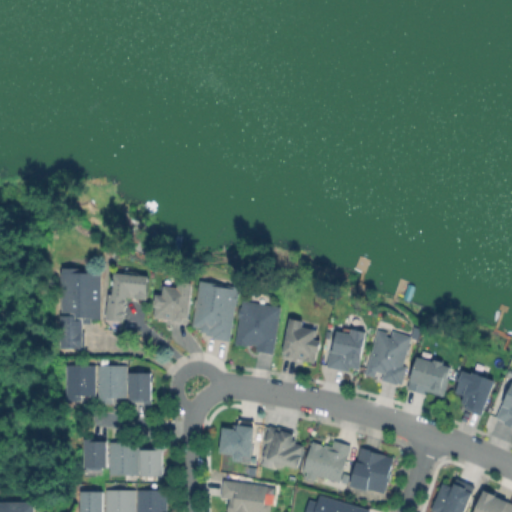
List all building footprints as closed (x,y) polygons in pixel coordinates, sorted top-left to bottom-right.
[(102,269),(102,314),(83,314),(83,345),(61,344),(61,343),(61,263),(76,263),(76,269),(102,269)] [(147,270),(144,298),(125,295),(123,318),(104,316),(109,290),(110,290),(113,266),(147,270)] [(191,278),(186,321),(152,317),(156,288),(164,289),(165,281),(178,283),(178,276),(191,278)] [(239,284),(229,338),(200,333),(202,324),(191,323),(199,277),(239,284)] [(271,353),(278,305),(239,300),(233,343),(254,346),(254,350),(271,353)] [(279,356),(313,363),(318,339),(312,338),(314,329),(300,326),(301,320),(287,317),(279,356)] [(402,366),(409,336),(376,327),(364,375),(376,378),(400,385),(405,367),(402,366)] [(363,330),(349,328),(348,333),(332,331),(327,367),(347,370),(348,367),(358,368),(363,330)] [(407,387),(442,396),(450,364),(415,355),(407,387)] [(95,361),(95,390),(81,390),(81,397),(64,396),(65,360),(95,361)] [(126,362),(126,395),(112,395),(112,399),(98,399),(98,362),(126,362)] [(152,367),(152,402),(130,401),(130,366),(152,367)] [(482,414),(491,378),(460,369),(454,393),(463,395),(460,408),(482,414)] [(494,419),(511,426),(511,381),(510,380),(494,419)] [(255,418),(252,450),(220,447),(223,422),(237,423),(238,416),(255,418)] [(302,444),(290,441),(292,432),(267,425),(258,460),(295,470),(302,444)] [(108,434),(107,465),(101,465),(101,469),(84,469),(84,465),(83,465),(84,433),(108,434)] [(139,438),(138,470),(109,470),(109,437),(139,438)] [(310,441),(300,476),(313,479),(314,475),(338,482),(348,444),(332,439),(330,446),(310,441)] [(164,442),(164,469),(161,469),(161,471),(140,471),(140,443),(152,443),(152,441),(164,442)] [(392,456),(358,447),(348,484),(382,493),(392,456)] [(272,499),(269,511),(241,511),(228,510),(230,495),(219,494),(221,477),(267,483),(264,498),(272,499)] [(462,511),(473,486),(454,479),(451,486),(440,482),(429,510),(434,511),(462,511)] [(133,511),(133,489),(103,489),(103,511),(133,511)] [(164,511),(164,489),(135,489),(134,511),(164,511)] [(78,511),(101,511),(101,490),(78,491),(78,511)] [(510,511),(511,506),(511,500),(480,491),(472,511),(510,511)] [(365,511),(366,507),(317,496),(315,501),(307,499),(303,511),(365,511)] [(0,511),(0,499),(33,499),(33,511),(0,511)]
